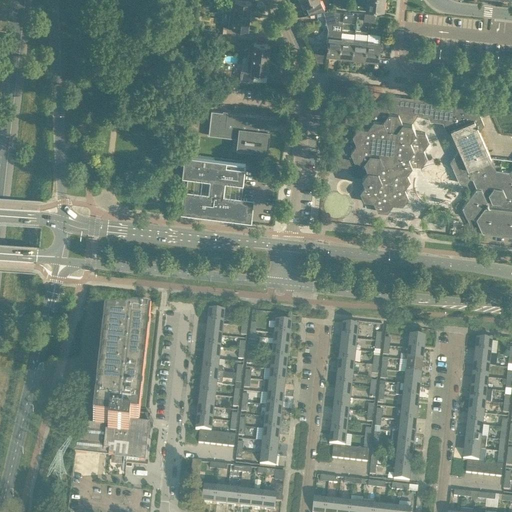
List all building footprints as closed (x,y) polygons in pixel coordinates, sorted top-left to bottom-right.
[(243,0),(232,0),(231,13),(250,15),(252,1),(243,0)] [(320,0),(301,0),(304,5),(305,5),(309,14),(323,10),(324,10),(320,0)] [(384,0),(367,0),(366,8),(384,9),(384,0)] [(328,36),(326,54),(340,55),(342,38),(342,23),(338,22),(340,11),(336,11),(334,10),(335,8),(324,10),(323,10),(329,29),(328,36)] [(344,11),(343,20),(351,21),(352,12),(344,11)] [(224,25),(223,32),(236,33),(237,27),(249,29),(250,15),(231,13),(229,26),(224,25)] [(367,41),(365,58),(378,60),(380,42),(380,34),(368,33),(367,41)] [(340,55),(352,57),(354,39),(342,38),(340,55)] [(352,57),(365,58),(367,41),(354,39),(352,57)] [(251,42),(249,56),(269,58),(271,44),(251,42)] [(240,76),(240,80),(253,82),(254,78),(255,71),(267,73),(269,58),(249,56),(248,70),(241,69),(240,76)] [(341,148),(335,155),(339,164),(339,165),(348,166),(352,174),(362,175),(365,184),(360,191),(364,201),(373,203),(378,211),(388,212),(393,205),(402,205),(408,197),(404,189),(410,181),(406,172),(412,164),(421,166),(427,158),(423,149),(429,141),(425,132),(415,131),(412,122),(402,121),(398,112),(399,97),(389,96),(385,102),(384,102),(375,101),(373,104),(369,109),(360,108),(354,115),(345,115),(339,122),(342,131),(337,139),(341,148)] [(450,160),(457,177),(464,177),(461,172),(492,159),(479,130),(484,123),(475,104),(457,102),(443,121),(447,132),(453,132),(459,148),(450,160)] [(237,148),(257,150),(266,151),(267,148),(269,148),(270,134),(269,134),(270,124),(276,125),(277,117),(212,109),(209,134),(239,137),(237,148)] [(185,152),(195,153),(197,135),(187,134),(185,152)] [(226,159),(187,154),(185,176),(187,176),(186,189),(183,188),(180,212),(251,220),(254,197),(238,195),(240,182),(243,183),(244,167),(226,164),(226,159)] [(464,177),(457,177),(459,182),(466,183),(466,182),(469,178),(473,178),(476,183),(479,184),(479,187),(477,187),(463,206),(466,215),(467,216),(472,230),(483,231),(511,234),(511,175),(510,170),(499,169),(498,171),(490,170),(488,165),(492,159),(461,172),(464,177)] [(209,311),(208,323),(223,325),(224,313),(209,311)] [(115,321),(110,321),(106,320),(95,425),(93,425),(78,423),(74,453),(86,454),(87,449),(109,452),(108,457),(126,459),(126,465),(145,464),(145,462),(150,416),(137,415),(139,400),(137,400),(138,394),(139,394),(140,385),(138,385),(139,379),(141,380),(142,370),(140,370),(141,364),(143,365),(144,355),(142,355),(142,350),(144,350),(145,340),(144,340),(144,335),(146,335),(147,325),(145,325),(146,320),(148,320),(148,319),(116,315),(115,321)] [(208,323),(206,335),(221,337),(223,325),(208,323)] [(276,323),(275,335),(290,337),(291,325),(276,323)] [(343,326),(341,338),(357,339),(358,328),(343,326)] [(206,335),(205,347),(220,349),(221,337),(206,335)] [(275,335),(273,347),(288,349),(290,337),(275,335)] [(409,337),(408,349),(423,351),(425,339),(409,337)] [(341,338),(340,350),(355,352),(357,339),(341,338)] [(476,341),(475,353),(490,355),(491,343),(476,341)] [(205,347),(204,359),(219,361),(220,349),(205,347)] [(273,347),(272,359),(287,361),(288,349),(273,347)] [(408,349),(407,362),(422,363),(423,351),(408,349)] [(340,350),(338,362),(354,364),(355,352),(340,350)] [(475,353),(473,365),(489,367),(495,368),(497,355),(490,355),(475,353)] [(204,359),(202,371),(222,373),(223,369),(218,368),(219,361),(204,359)] [(272,359),(271,371),(286,373),(287,361),(272,359)] [(338,362),(337,374),(352,376),(354,364),(338,362)] [(407,362),(405,374),(421,375),(422,363),(407,362)] [(473,365),(472,377),(487,379),(489,367),(473,365)] [(202,371),(201,383),(216,385),(221,385),(222,385),(223,374),(222,373),(202,371)] [(271,371),(269,383),(284,385),(286,373),(271,371)] [(337,374),(336,386),(351,388),(352,376),(337,374)] [(405,374),(404,385),(419,387),(421,375),(405,374)] [(472,377),(471,389),(486,391),(487,379),(472,377)] [(264,382),(263,394),(268,395),(283,396),(284,385),(269,383),(264,382)] [(201,383),(200,395),(215,397),(216,385),(201,383)] [(397,384),(395,397),(402,398),(418,399),(419,387),(404,385),(397,384)] [(336,386),(334,398),(350,400),(351,388),(336,386)] [(471,389),(469,401),(485,403),(486,391),(471,389)] [(200,395),(198,407),(214,409),(215,397),(200,395)] [(268,395),(267,407),(282,408),(283,396),(268,395)] [(334,398),(333,410),(348,412),(350,400),(334,398)] [(402,398),(401,409),(416,411),(418,399),(402,398)] [(469,401),(468,413),(483,415),(485,403),(469,401)] [(198,407),(197,419),(212,421),(214,409),(198,407)] [(267,407),(265,419),(280,420),(282,408),(267,407)] [(401,409),(400,422),(415,423),(416,411),(401,409)] [(333,410),(331,422),(347,424),(348,412),(333,410)] [(468,413),(467,425),(482,427),(483,415),(468,413)] [(199,432),(205,432),(211,433),(212,421),(197,419),(196,431),(199,432)] [(265,419),(264,431),(279,432),(280,420),(265,419)] [(331,422),(330,434),(345,436),(347,424),(331,422)] [(400,422),(398,433),(414,435),(415,423),(400,422)] [(467,425),(465,437),(481,438),(487,439),(489,428),(482,427),(467,425)] [(264,431),(262,442),(278,444),(279,432),(264,431)] [(398,433),(397,446),(412,447),(414,435),(398,433)] [(333,446),(339,447),(344,448),(345,436),(330,434),(329,446),(333,446)] [(465,437),(464,449),(485,452),(487,439),(481,438),(465,437)] [(262,442),(261,454),(276,456),(278,444),(262,442)] [(397,446),(395,457),(411,459),(412,447),(397,446)] [(464,449),(463,461),(466,461),(472,462),(478,462),(478,463),(484,463),(485,463),(486,452),(485,452),(464,449)] [(276,456),(261,454),(260,467),(275,468),(276,456)] [(395,457),(394,469),(409,471),(411,459),(395,457)] [(192,462),(189,490),(198,491),(201,463),(192,462)] [(409,471),(394,469),(393,481),(408,483),(409,471)] [(263,495),(262,510),(274,511),(275,502),(281,503),(283,487),(276,487),(275,490),(264,489),(263,495)] [(203,493),(202,503),(214,505),(216,490),(203,488),(203,493)] [(214,505),(226,506),(228,491),(216,490),(214,505)] [(226,506),(238,507),(240,492),(228,491),(226,506)] [(238,507),(250,509),(251,494),(240,492),(238,507)] [(250,509),(262,510),(263,495),(251,494),(250,509)] [(350,504),(349,511),(361,511),(362,506),(363,499),(351,497),(350,504)] [(312,511),(324,511),(326,502),(314,500),(312,511)] [(324,511),(336,511),(338,503),(326,502),(324,511)] [(336,511),(349,511),(350,504),(338,503),(336,511)]
